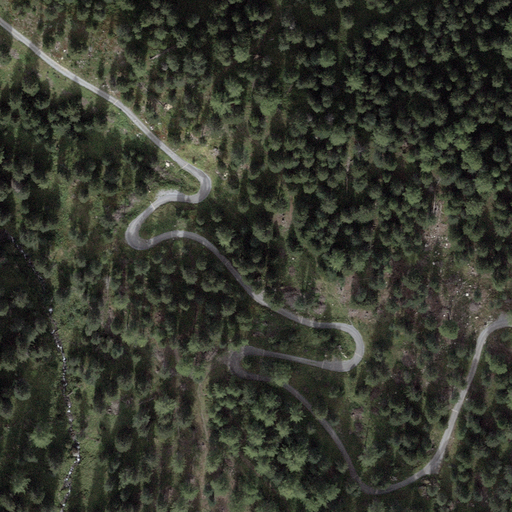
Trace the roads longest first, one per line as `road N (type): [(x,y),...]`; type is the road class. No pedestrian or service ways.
road 1 (track): [(176,231),(189,231),(232,264),(246,291),(265,303),(351,328),(360,354),(346,369),(249,349),(236,352),(234,364),(241,376),(294,391),(337,443),(358,487),(373,494),(431,468),(454,430),(486,330),(502,319),(511,323)]
road 2 (track): [(0,21),(125,107),(206,183),(195,198),(155,203),(131,229),(136,245),(176,231)]
